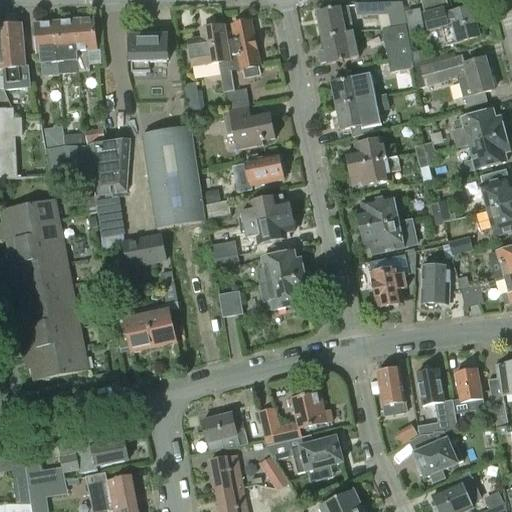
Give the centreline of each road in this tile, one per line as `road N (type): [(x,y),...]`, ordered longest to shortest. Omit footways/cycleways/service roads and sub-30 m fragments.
road 1 (residential): [(352,350),(281,0)]
road 2 (residential): [(401,511),(352,350)]
road 3 (residential): [(352,350),(511,328)]
road 4 (residential): [(19,424),(158,395)]
road 5 (residential): [(214,381),(352,350)]
road 6 (residential): [(214,381),(185,244)]
